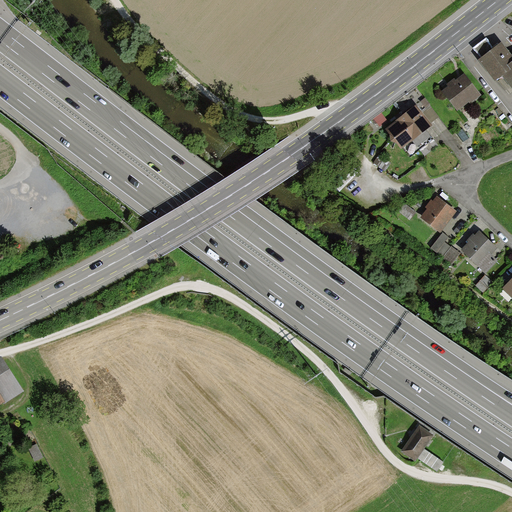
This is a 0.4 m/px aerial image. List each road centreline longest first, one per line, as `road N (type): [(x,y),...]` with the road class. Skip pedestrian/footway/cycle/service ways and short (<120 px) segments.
road 1 (motorway): [(0,80),(244,266),(511,453)]
road 2 (track): [(511,492),(424,475),(394,460),(316,360),(215,289),(180,285),(0,353)]
road 3 (primary): [(0,320),(255,179),(498,0)]
road 4 (motorway): [(412,342),(0,34)]
road 5 (track): [(343,117),(314,111),(267,120),(235,111),(148,40),(115,0)]
road 6 (residential): [(511,240),(466,189),(474,172),(511,155)]
road 7 (motorway): [(511,416),(412,342)]
